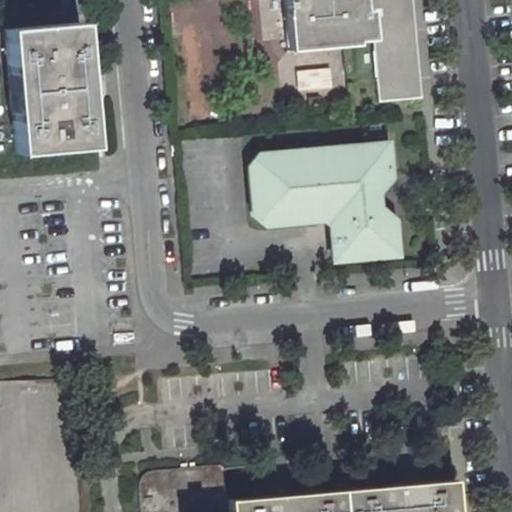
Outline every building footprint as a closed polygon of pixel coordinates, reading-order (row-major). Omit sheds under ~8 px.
[(285,0),(290,56),(362,50),(361,46),(375,45),(380,106),(423,103),(412,0),(285,0)] [(183,100),(215,100),(215,29),(202,29),(202,20),(183,20),(183,100)] [(78,24),(3,29),(13,155),(88,149),(78,24)] [(291,104),(341,100),(339,74),(289,78),(291,104)] [(262,223),(322,219),(328,224),(331,259),(395,254),(392,220),(377,208),(376,193),(389,176),(386,142),(255,153),(247,164),(250,212),(262,223)] [(226,511),(225,501),(222,469),(222,467),(220,465),(216,464),(154,470),(149,472),(143,475),(140,479),(139,484),(140,511),(226,511)] [(226,511),(453,511),(451,481),(225,501),(226,511)]
